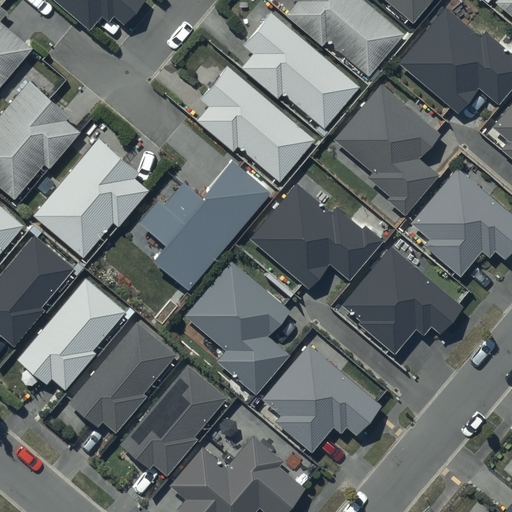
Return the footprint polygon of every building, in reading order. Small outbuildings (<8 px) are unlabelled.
[(56,0),(88,27),(100,13),(107,19),(113,12),(122,21),(140,0),(56,0)] [(292,0),(283,11),(319,43),(324,37),(366,73),(403,30),(367,0),(292,0)] [(386,0),(410,20),(426,0),(386,0)] [(511,0),(494,0),(511,15),(511,0)] [(0,82),(32,46),(0,18),(0,15),(6,8),(0,3),(0,82)] [(358,84),(267,8),(239,41),(251,51),(239,65),(276,96),(281,91),(323,126),(358,84)] [(480,40),(446,11),(401,63),(458,111),(479,88),(499,105),(511,89),(511,51),(511,53),(486,32),(480,40)] [(313,137),(225,64),(198,97),(205,103),(193,118),(231,149),(237,142),(279,178),(313,137)] [(28,77),(0,109),(0,184),(12,195),(41,160),(47,165),(78,127),(66,117),(70,113),(28,77)] [(440,133),(381,83),(333,140),(372,173),(368,177),(390,196),(387,200),(406,216),(440,176),(419,158),(440,133)] [(511,104),(494,126),(511,141),(504,149),(511,155),(511,104)] [(96,135),(31,212),(80,254),(110,220),(116,224),(147,187),(133,175),(137,170),(96,135)] [(272,193),(232,159),(200,196),(184,182),(164,206),(158,201),(140,222),(168,246),(156,261),(190,290),(272,193)] [(511,253),(511,213),(458,167),(410,223),(430,240),(425,246),(461,276),(482,252),(489,257),(494,252),(505,262),(511,253)] [(362,229),(336,207),(331,213),(297,183),(249,238),(309,289),(330,265),(350,281),(384,241),(366,225),(362,229)] [(0,204),(0,248),(22,223),(0,204)] [(33,231),(0,270),(0,334),(9,343),(43,306),(40,303),(73,265),(33,231)] [(463,307),(391,246),(340,307),(396,353),(416,330),(423,336),(430,327),(440,335),(463,307)] [(289,311),(231,261),(184,316),(225,351),(217,361),(256,394),(290,355),(268,337),(289,311)] [(84,274),(15,356),(45,381),(50,376),(63,387),(95,348),(92,346),(124,308),(84,274)] [(136,318),(66,400),(96,424),(101,418),(114,429),(145,392),(142,390),(175,351),(136,318)] [(382,406),(309,343),(260,399),(280,416),(274,422),(311,454),(334,427),(341,433),(346,427),(356,436),(382,406)] [(186,361),(117,440),(147,466),(152,461),(164,472),(197,435),(193,431),(225,395),(186,361)] [(285,461),(254,435),(227,467),(202,447),(170,485),(187,499),(178,510),(180,511),(256,511),(259,508),(263,511),(286,511),(306,489),(280,467),(285,461)] [(511,511),(511,481),(511,483),(511,497),(503,508),(507,511),(511,511)]
